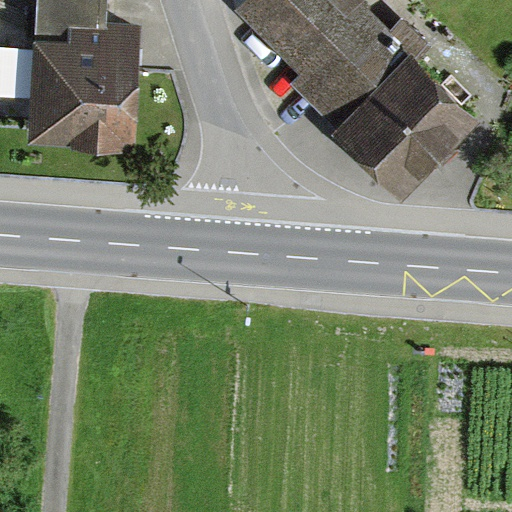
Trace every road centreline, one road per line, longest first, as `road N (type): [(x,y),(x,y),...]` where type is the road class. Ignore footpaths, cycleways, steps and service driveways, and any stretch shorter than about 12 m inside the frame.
road 1 (track): [(59,511),(75,239)]
road 2 (tertiary): [(246,253),(511,273)]
road 3 (residential): [(246,253),(225,137),(182,0)]
road 4 (tertiary): [(0,234),(246,253)]
